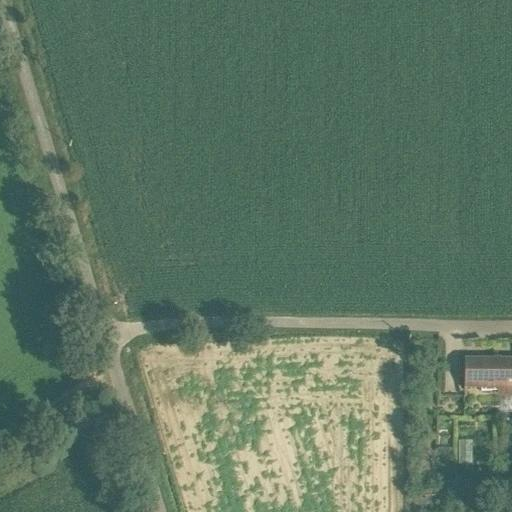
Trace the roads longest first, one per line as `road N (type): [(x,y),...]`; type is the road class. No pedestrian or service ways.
road 1 (track): [(0,439),(107,345),(152,328),(511,327)]
road 2 (unclassified): [(2,0),(158,511)]
